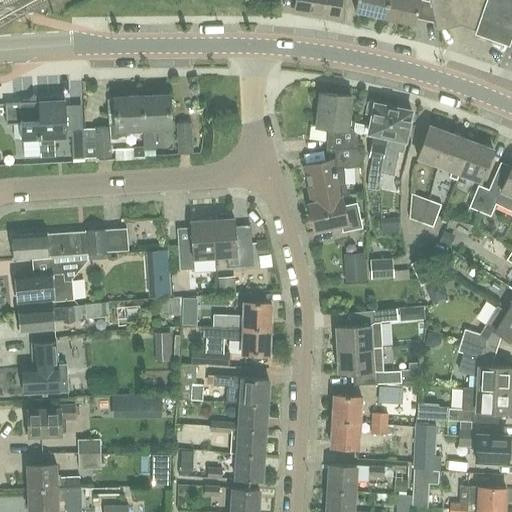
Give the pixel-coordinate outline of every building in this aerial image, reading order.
[(337,20),(339,0),(297,0),(295,13),(337,20)] [(384,17),(388,0),(356,0),(354,11),(384,17)] [(414,24),(419,0),(388,0),(384,17),(414,24)] [(511,0),(428,0),(436,29),(458,23),(508,39),(511,28),(511,0)] [(326,149),(335,149),(359,147),(354,129),(346,128),(350,96),(320,92),(316,126),(327,127),(326,149)] [(145,150),(156,149),(155,128),(170,127),(169,95),(142,96),(145,150)] [(145,150),(142,96),(113,98),(115,124),(110,125),(111,140),(117,139),(128,133),(143,133),(144,147),(134,147),(135,148),(115,149),(116,157),(145,156),(144,150),(145,150)] [(66,134),(64,100),(18,103),(19,104),(5,105),(6,125),(20,124),(21,140),(39,139),(40,157),(55,156),(54,134),(66,134)] [(384,103),(382,104),(374,103),(367,102),(365,113),(371,115),(368,133),(374,134),(369,156),(372,156),(368,176),(367,188),(379,189),(380,179),(379,178),(381,169),(380,169),(388,128),(392,106),(391,106),(390,104),(384,103)] [(411,110),(402,108),(401,106),(395,105),(393,106),(392,106),(388,128),(380,169),(381,169),(393,171),(397,148),(394,148),(396,138),(405,140),(411,110)] [(177,154),(192,154),(191,123),(176,124),(177,154)] [(437,164),(449,132),(429,124),(416,156),(437,164)] [(96,158),(110,158),(110,157),(109,127),(95,128),(95,133),(96,157),(96,158)] [(72,159),(84,158),(84,157),(83,134),(83,130),(70,131),(72,159)] [(437,164),(452,170),(449,177),(456,179),(458,172),(470,140),(449,132),(437,164)] [(480,180),(492,148),(470,140),(458,172),(480,180)] [(338,185),(338,172),(339,172),(340,167),(362,167),(361,154),(359,147),(335,149),(335,158),(303,164),(312,202),(307,203),(307,204),(341,195),(341,185),(338,185)] [(495,203),(511,210),(511,162),(500,190),(499,193),(495,203)] [(478,211),(487,188),(478,184),(469,206),(478,211)] [(495,203),(499,193),(487,188),(478,211),(490,216),(495,203)] [(420,222),(426,203),(427,200),(409,193),(407,218),(420,222)] [(344,207),(341,196),(341,195),(307,204),(314,231),(340,225),(342,233),(362,228),(355,204),(344,207)] [(431,227),(440,204),(427,200),(426,203),(420,222),(431,227)] [(230,216),(230,212),(218,213),(218,217),(212,218),(215,256),(227,255),(228,266),(254,264),(252,239),(236,241),(234,216),(230,216)] [(180,270),(194,269),(194,258),(215,256),(212,218),(190,220),(192,243),(178,244),(180,270)] [(13,258),(106,251),(106,250),(128,248),(127,227),(11,235),(13,258)] [(454,234),(444,230),(440,242),(450,246),(454,234)] [(268,253),(267,239),(256,240),(257,254),(268,253)] [(148,267),(169,265),(168,250),(147,252),(148,267)] [(445,258),(454,264),(459,257),(449,251),(445,258)] [(73,300),(72,279),(88,260),(88,254),(57,257),(59,271),(15,275),(17,302),(52,299),(52,301),(73,300)] [(346,281),(366,280),(364,254),(344,255),(346,281)] [(371,278),(394,276),(392,258),(370,259),(371,278)] [(421,286),(432,281),(422,258),(411,263),(421,286)] [(480,270),(474,266),(469,274),(475,278),(480,270)] [(235,292),(234,277),(218,278),(219,294),(235,292)] [(170,280),(149,282),(150,297),(171,295),(170,280)] [(181,313),(182,301),(181,297),(153,300),(154,312),(167,311),(168,314),(181,313)] [(270,327),(272,302),(244,300),(242,326),(270,327)] [(108,316),(106,302),(86,304),(85,304),(79,305),(79,306),(19,311),(20,330),(54,327),(54,321),(64,320),(64,323),(75,322),(75,319),(82,318),(82,314),(86,313),(86,318),(108,316)] [(511,340),(511,314),(507,311),(497,305),(480,333),(465,328),(462,340),(496,350),(501,334),(511,340)] [(424,307),(411,308),(412,321),(425,320),(424,307)] [(339,348),(372,347),(381,346),(380,322),(399,321),(398,309),(375,310),(375,322),(371,325),(338,326),(339,348)] [(182,323),(197,323),(198,310),(182,310),(182,323)] [(234,351),(241,351),(269,353),(270,327),(242,326),(231,326),(215,325),(215,326),(203,326),(202,337),(215,337),(229,338),(229,346),(234,351)] [(433,346),(440,342),(442,334),(429,329),(424,343),(433,346)] [(155,332),(155,347),(171,347),(171,332),(155,332)] [(511,367),(511,365),(491,365),(496,350),(462,340),(458,351),(468,354),(467,356),(463,359),(461,365),(464,372),(474,375),(475,373),(478,374),(478,387),(477,388),(511,389),(511,367)] [(23,393),(58,391),(67,391),(66,363),(56,364),(55,342),(31,343),(32,366),(22,366),(23,393)] [(382,371),(381,346),(372,347),(339,348),(340,370),(353,370),(374,369),(374,371),(375,383),(377,383),(401,382),(400,370),(382,371)] [(229,365),(230,352),(204,350),(203,363),(229,365)] [(267,403),(269,377),(215,373),(215,382),(229,383),(227,400),(241,401),(267,403)] [(192,397),(193,381),(180,380),(179,396),(192,397)] [(402,399),(403,387),(382,385),(381,398),(402,399)] [(448,418),(472,420),(472,409),(476,409),(510,411),(511,389),(477,388),(478,387),(463,386),(462,408),(448,407),(448,410),(442,409),(436,409),(436,418),(441,418),(448,418)] [(360,420),(362,394),(334,393),(332,418),(360,420)] [(266,428),(267,403),(241,401),(240,421),(212,419),(212,424),(266,428)] [(29,435),(61,434),(61,418),(75,417),(75,404),(58,405),(59,408),(28,409),(29,435)] [(387,422),(388,412),(372,412),(371,421),(387,422)] [(435,455),(437,418),(416,417),(415,423),(413,467),(440,469),(440,455),(435,455)] [(360,420),(332,418),(331,444),(358,446),(359,432),(360,423),(360,420)] [(507,460),(508,434),(478,432),(478,428),(471,427),(472,420),(448,418),(447,429),(459,430),(459,443),(475,444),(475,458),(507,460)] [(386,434),(387,422),(371,421),(370,433),(386,434)] [(264,453),(266,428),(212,424),(211,429),(231,431),(229,453),(237,453),(238,451),(264,453)] [(78,452),(100,451),(100,438),(78,439),(78,452)] [(100,452),(100,451),(78,452),(78,469),(101,468),(100,452)] [(262,478),(264,453),(238,451),(237,453),(236,476),(262,478)] [(170,469),(171,454),(152,454),(152,469),(170,469)] [(65,477),(60,477),(60,472),(57,472),(56,462),(28,463),(28,487),(79,485),(79,476),(65,477)] [(354,489),(356,463),(330,462),(328,488),(354,489)] [(383,477),(384,466),(370,465),(369,476),(383,477)] [(221,477),(222,468),(208,467),(207,478),(221,479),(221,477)] [(440,470),(440,469),(413,467),(413,468),(416,469),(412,506),(427,508),(429,483),(438,484),(439,470),(440,470)] [(396,478),(395,490),(406,491),(407,479),(396,478)] [(218,496),(219,485),(204,484),(203,495),(218,496)] [(80,496),(79,485),(28,487),(29,511),(58,510),(76,510),(76,498),(76,496),(80,496)] [(458,502),(458,511),(466,511),(467,508),(504,510),(505,486),(479,485),(479,486),(468,486),(467,499),(460,498),(459,502),(458,502)] [(244,511),(258,511),(260,488),(233,486),(231,511),(244,511)] [(380,511),(381,511),(353,509),(354,489),(328,488),(326,511),(380,511)] [(458,511),(458,502),(450,501),(449,511),(458,511)]
